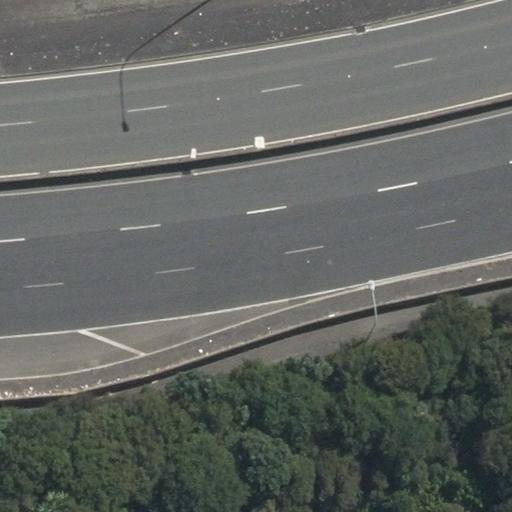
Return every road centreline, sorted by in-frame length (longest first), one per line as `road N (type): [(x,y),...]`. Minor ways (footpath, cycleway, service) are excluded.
road 1 (primary): [(0,123),(335,82),(511,41)]
road 2 (primary): [(511,192),(269,243),(0,272)]
